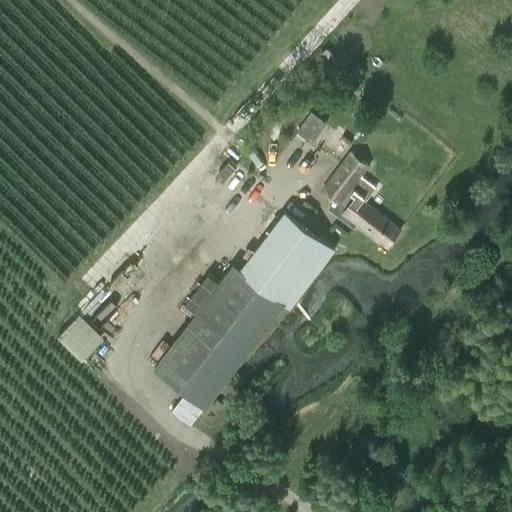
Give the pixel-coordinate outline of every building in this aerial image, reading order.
[(351,153),(323,190),(334,198),(328,206),(354,226),(356,223),(387,246),(400,229),(349,190),(368,165),(351,153)] [(286,210),(241,269),(284,303),(289,307),(335,247),(286,210)] [(234,264),(190,321),(155,367),(205,406),(284,303),(241,269),(234,264)] [(94,297),(111,307),(119,293),(102,284),(94,297)] [(76,314),(54,337),(79,361),(101,339),(76,314)]
